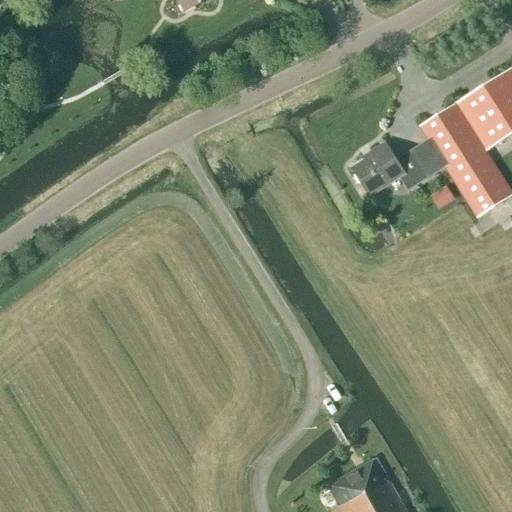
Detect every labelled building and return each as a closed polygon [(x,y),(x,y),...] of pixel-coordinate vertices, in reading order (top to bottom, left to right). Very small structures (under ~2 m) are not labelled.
[(176,0),(183,12),(206,0),(176,0)] [(511,196),(511,194),(485,153),(511,135),(511,69),(420,128),(427,139),(414,147),(424,162),(436,154),(477,219),(511,196)] [(396,162),(385,145),(371,154),(373,157),(352,170),(370,197),(399,179),(408,193),(429,179),(411,152),(396,162)] [(437,211),(454,200),(446,187),(429,198),(437,211)] [(330,511),(404,511),(374,460),(325,488),(335,506),(329,509),(330,511)]
